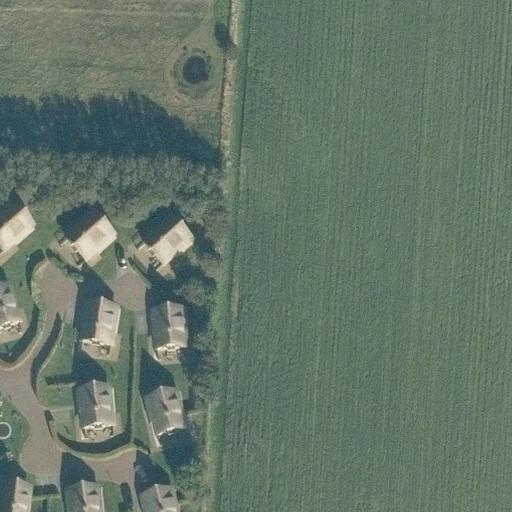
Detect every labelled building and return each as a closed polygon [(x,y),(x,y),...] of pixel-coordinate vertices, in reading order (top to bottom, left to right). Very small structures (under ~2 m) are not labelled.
[(3,214),(0,216),(0,250),(2,253),(31,228),(11,205),(2,213),(3,214)] [(84,223),(65,241),(85,262),(113,236),(92,214),(83,222),(84,223)] [(161,228),(142,246),(162,267),(190,240),(169,218),(160,226),(161,228)] [(6,288),(0,289),(0,330),(17,325),(6,288)] [(117,309),(86,304),(84,316),(86,316),(82,342),(110,347),(117,309)] [(183,312),(152,313),(153,326),(155,326),(157,352),(185,350),(183,312)] [(109,390),(78,392),(80,405),(81,405),(84,431),(112,428),(109,390)] [(176,394),(146,401),(149,414),(151,413),(157,439),(185,432),(176,394)] [(0,511),(24,511),(28,490),(0,486),(0,511)] [(99,511),(98,490),(67,493),(68,505),(70,505),(71,511),(99,511)] [(175,511),(170,492),(141,499),(144,511),(146,511),(175,511)]
